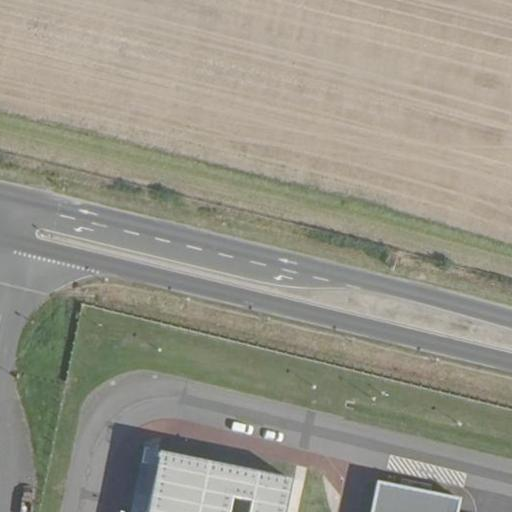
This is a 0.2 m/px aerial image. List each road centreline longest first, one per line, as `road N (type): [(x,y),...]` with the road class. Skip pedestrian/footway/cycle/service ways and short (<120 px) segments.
road 1 (primary): [(511,318),(0,192)]
road 2 (primary): [(0,238),(511,363)]
